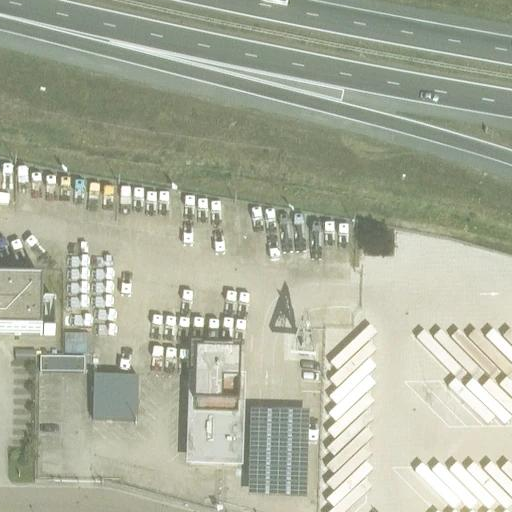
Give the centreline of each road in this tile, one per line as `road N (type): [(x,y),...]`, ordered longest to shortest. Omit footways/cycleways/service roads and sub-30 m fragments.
road 1 (motorway): [(0,3),(511,162)]
road 2 (motorway): [(0,1),(511,105)]
road 3 (motorway): [(511,50),(241,0)]
road 4 (unclassified): [(121,511),(0,504)]
